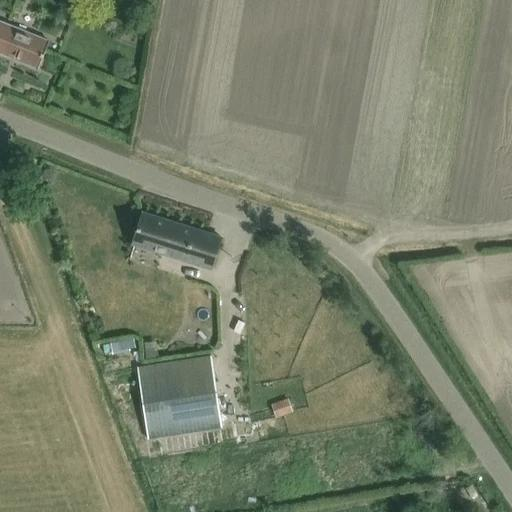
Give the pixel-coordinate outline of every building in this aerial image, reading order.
[(0,21),(0,52),(39,69),(50,41),(0,21)] [(142,212),(133,241),(212,266),(221,237),(176,223),(176,226),(168,223),(169,221),(142,212)] [(200,349),(219,352),(222,333),(203,330),(200,349)] [(133,338),(110,343),(112,353),(135,348),(133,338)] [(211,357),(137,368),(148,439),(222,428),(211,357)] [(297,402),(278,407),(282,422),(301,417),(297,402)]
